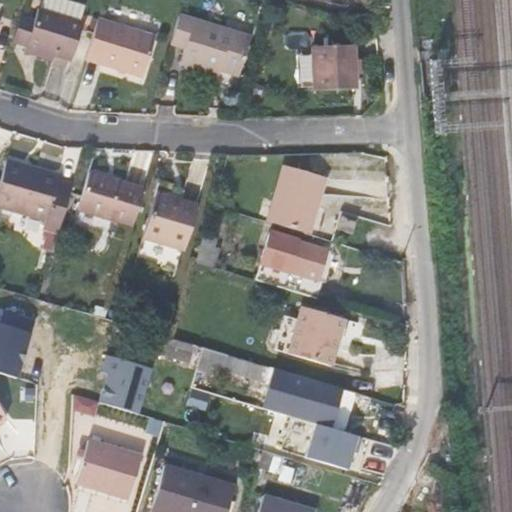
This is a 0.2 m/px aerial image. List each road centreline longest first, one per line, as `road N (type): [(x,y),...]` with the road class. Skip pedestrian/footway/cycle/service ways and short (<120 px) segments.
road 1 (residential): [(0,109),(91,134),(243,142),(297,131),(402,130)]
road 2 (residential): [(376,511),(403,458),(426,375),(402,130)]
road 3 (residential): [(402,130),(395,0)]
